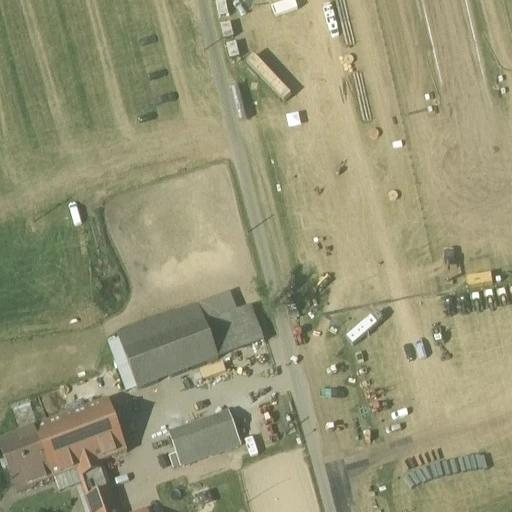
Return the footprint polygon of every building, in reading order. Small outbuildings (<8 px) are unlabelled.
[(200,310),(120,341),(139,393),(219,363),(206,327),(200,310)] [(252,310),(206,327),(219,363),(265,345),(252,310)] [(109,404),(0,445),(0,447),(17,497),(78,474),(101,465),(126,456),(109,404)] [(213,423),(172,438),(183,468),(224,453),(213,423)] [(116,511),(101,465),(78,474),(91,511),(116,511)]
